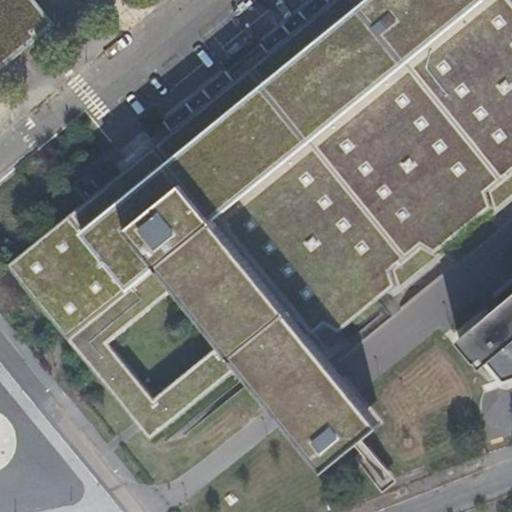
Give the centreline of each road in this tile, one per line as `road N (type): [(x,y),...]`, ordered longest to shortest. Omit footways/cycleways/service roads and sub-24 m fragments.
road 1 (residential): [(0,166),(205,0)]
road 2 (residential): [(135,511),(0,342)]
